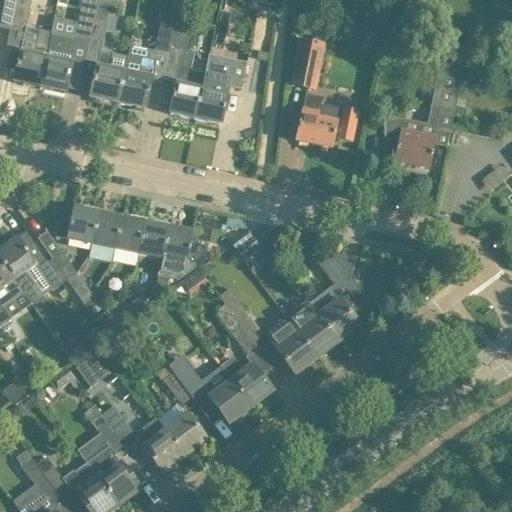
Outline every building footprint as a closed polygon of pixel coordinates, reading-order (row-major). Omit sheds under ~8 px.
[(0,0),(0,24),(10,27),(15,0),(0,0)] [(15,0),(10,27),(24,30),(30,0),(15,0)] [(94,13),(96,0),(90,0),(88,12),(82,11),(79,10),(73,39),(70,58),(84,61),(88,42),(94,13)] [(96,0),(94,13),(88,42),(102,45),(104,33),(107,17),(112,18),(116,2),(107,0),(96,0)] [(338,0),(327,0),(325,10),(336,12),(339,0),(338,0)] [(162,12),(153,52),(167,56),(169,48),(172,35),(175,20),(176,15),(162,12)] [(450,55),(456,35),(399,21),(394,41),(450,55)] [(310,36),(312,24),(300,23),(299,34),(310,36)] [(15,82),(39,87),(50,34),(38,31),(36,41),(23,38),(13,83),(14,83),(15,82)] [(50,34),(39,87),(64,92),(63,93),(65,94),(66,90),(68,78),(81,81),(84,61),(70,58),(73,39),(62,36),(50,34)] [(467,48),(468,37),(458,37),(457,47),(455,63),(440,60),(429,110),(453,114),(464,65),(463,64),(467,48)] [(325,45),(298,40),(288,87),(315,93),(325,45)] [(124,72),(117,104),(144,110),(150,82),(162,84),(162,81),(163,82),(166,67),(165,67),(167,56),(153,52),(129,47),(126,58),(124,72)] [(166,67),(163,82),(176,84),(169,115),(194,120),(207,55),(205,55),(201,74),(190,72),(194,53),(189,52),(169,48),(167,56),(165,67),(166,67)] [(94,79),(90,99),(117,104),(124,72),(126,58),(111,55),(99,53),(96,67),(94,79)] [(207,55),(194,120),(195,120),(220,126),(227,95),(228,88),(238,90),(243,63),(207,55)] [(331,150),(334,138),(338,138),(337,140),(351,143),(357,112),(344,109),(343,111),(320,106),(321,99),(306,96),(303,111),(302,111),(295,142),(331,150)] [(438,127),(426,125),(383,116),(385,151),(395,153),(393,162),(429,170),(433,150),(434,145),(438,127)] [(59,219),(55,239),(75,242),(91,246),(98,210),(83,207),(82,211),(73,209),(71,222),(59,219)] [(98,210),(91,246),(114,251),(121,215),(107,212),(106,216),(98,214),(99,211),(98,210)] [(121,215),(114,251),(138,256),(145,220),(130,217),(129,221),(121,219),(122,215),(121,215)] [(227,217),(225,226),(246,230),(247,221),(227,217)] [(145,220),(138,256),(161,260),(168,225),(154,222),(153,226),(145,224),(146,220),(145,220)] [(156,287),(136,301),(143,311),(164,295),(168,281),(168,279),(177,281),(194,269),(195,266),(186,265),(189,250),(193,230),(177,227),(176,231),(169,229),(169,225),(168,225),(161,260),(157,277),(156,287)] [(258,247),(257,246),(248,234),(231,247),(240,259),(252,274),(257,271),(273,259),(262,244),(258,247)] [(62,284),(44,259),(32,243),(23,249),(16,239),(0,250),(0,263),(21,293),(32,285),(23,274),(33,267),(51,292),(62,284)] [(75,276),(76,275),(61,253),(51,260),(66,281),(75,276)] [(307,305),(336,342),(357,326),(358,328),(359,328),(350,315),(362,306),(363,296),(331,254),(316,264),(332,286),(307,305)] [(10,300),(21,293),(0,263),(0,290),(1,289),(6,295),(10,300)] [(207,282),(201,274),(183,287),(190,296),(207,282)] [(66,281),(80,302),(89,296),(90,295),(76,275),(75,276),(66,281)] [(118,301),(119,290),(109,289),(108,300),(118,301)] [(257,349),(267,342),(228,290),(218,298),(238,325),(257,349)] [(89,296),(80,302),(88,312),(97,306),(90,295),(89,296)] [(136,301),(126,308),(126,309),(133,318),(143,311),(136,301)] [(336,342),(307,305),(305,302),(284,317),(315,358),(336,342)] [(0,307),(0,326),(1,327),(10,321),(0,307)] [(262,333),(274,349),(283,361),(294,376),(295,375),(294,373),(315,358),(284,317),(262,333)] [(246,357),(257,349),(238,325),(228,333),(246,357)] [(83,380),(103,366),(95,355),(75,369),(83,380)] [(232,358),(219,367),(249,407),(270,392),(271,393),(272,393),(252,366),(243,373),(232,358)] [(176,360),(167,366),(183,387),(192,380),(183,367),(181,368),(176,360)] [(156,373),(181,407),(192,399),(167,366),(156,373)] [(192,380),(183,387),(192,399),(206,419),(217,411),(229,425),(228,423),(249,407),(219,367),(200,383),(195,377),(192,380)] [(15,383),(1,393),(13,409),(27,399),(15,383)] [(140,491),(120,465),(115,457),(126,449),(101,416),(94,406),(84,415),(99,435),(76,451),(85,465),(90,470),(117,506),(138,490),(139,492),(140,491)] [(155,419),(134,435),(113,407),(101,416),(126,449),(136,440),(162,475),(163,474),(162,472),(183,457),(164,432),(155,419)] [(164,432),(183,457),(204,441),(205,443),(206,442),(186,415),(164,432)] [(38,458),(32,462),(58,498),(69,490),(62,481),(44,456),(39,460),(38,458)] [(32,462),(31,461),(22,468),(42,495),(20,511),(52,511),(48,505),(58,498),(32,462)] [(90,470),(85,465),(74,473),(73,472),(62,481),(69,490),(70,489),(77,497),(84,508),(87,511),(108,511),(117,506),(90,470)]
